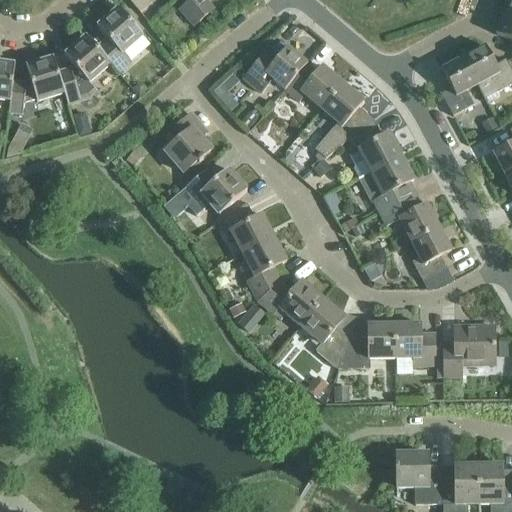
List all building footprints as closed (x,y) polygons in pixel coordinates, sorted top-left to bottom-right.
[(148,0),(139,0),(132,6),(140,15),(152,4),(148,0)] [(186,0),(189,3),(179,11),(194,28),(213,11),(205,2),(207,0),(186,0)] [(110,45),(100,54),(110,66),(118,75),(131,64),(131,63),(149,46),(142,38),(143,38),(118,10),(97,29),(110,45)] [(511,16),(506,14),(496,37),(511,43),(511,54),(511,56),(511,16)] [(71,77),(60,80),(64,95),(68,106),(80,103),(91,100),(97,95),(88,85),(110,66),(100,54),(86,38),(64,57),(74,68),(70,72),(71,77)] [(485,48),(463,60),(477,87),(487,105),(496,100),(494,96),(511,86),(511,73),(505,61),(495,67),(485,48)] [(273,82),(285,93),(307,66),(287,49),(274,65),(264,56),(243,80),(261,96),(273,82)] [(12,86),(10,104),(8,114),(22,116),(24,105),(36,102),(37,104),(64,95),(60,80),(53,60),(26,69),(31,86),(26,88),(12,86)] [(477,87),(463,60),(441,72),(451,91),(441,96),(453,119),(474,107),(466,93),(477,87)] [(0,102),(10,104),(12,86),(15,67),(0,64),(0,102)] [(304,98),(321,112),(343,86),(322,69),(317,75),(307,66),(285,93),(299,105),(304,98)] [(325,160),(348,143),(373,122),(358,110),(363,104),(343,86),(321,112),(337,126),(316,152),(325,160)] [(79,111),(81,130),(91,129),(90,111),(79,111)] [(165,154),(183,176),(211,152),(200,140),(206,135),(191,117),(169,135),(177,144),(165,154)] [(348,143),(366,178),(370,176),(402,159),(389,136),(382,140),(373,122),(348,143)] [(511,144),(492,155),(504,176),(511,171),(511,130),(510,132),(511,136),(511,144)] [(379,201),(385,213),(409,200),(420,195),(414,182),(402,159),(370,176),(366,178),(359,181),(372,205),(379,201)] [(203,175),(182,193),(178,197),(196,218),(209,206),(219,218),(247,193),(228,172),(212,185),(203,175)] [(341,191),(328,194),(333,217),(346,214),(341,191)] [(402,229),(411,245),(439,230),(427,207),(416,213),(409,200),(385,213),(395,233),(402,229)] [(230,234),(242,257),(274,240),(262,217),(255,221),(246,206),(220,224),(226,236),(230,234)] [(439,230),(411,245),(419,261),(412,264),(422,284),(447,271),(440,259),(451,253),(439,230)] [(248,283),(258,303),(281,285),(273,270),(286,264),(274,240),(242,257),(254,280),(248,283)] [(285,317),(300,329),(323,301),(302,283),(292,295),(281,285),(258,303),(257,304),(280,323),(285,317)] [(232,318),(257,330),(266,312),(241,300),(232,318)] [(323,301),(300,329),(320,346),(315,353),(338,372),(349,342),(335,331),(345,320),(323,301)] [(420,326),(394,327),(394,361),(413,361),(413,369),(434,369),(434,336),(420,337),(420,326)] [(368,342),(349,342),(338,372),(370,371),(370,362),(394,361),(394,327),(368,327),(368,342)] [(462,368),(494,367),(494,329),(454,330),(454,350),(442,350),(443,382),(462,382),(462,368)] [(508,360),(508,344),(498,344),(498,360),(508,360)] [(325,399),(333,382),(317,374),(309,392),(325,399)] [(414,507),(443,507),(442,481),(442,468),(428,469),(428,456),(396,456),(396,490),(414,490),(414,507)] [(442,481),(443,507),(442,511),(467,511),(467,507),(479,507),(478,467),(454,468),(454,481),(442,481)] [(502,467),(478,467),(479,507),(490,507),(490,511),(511,511),(511,480),(502,480),(502,467)]
